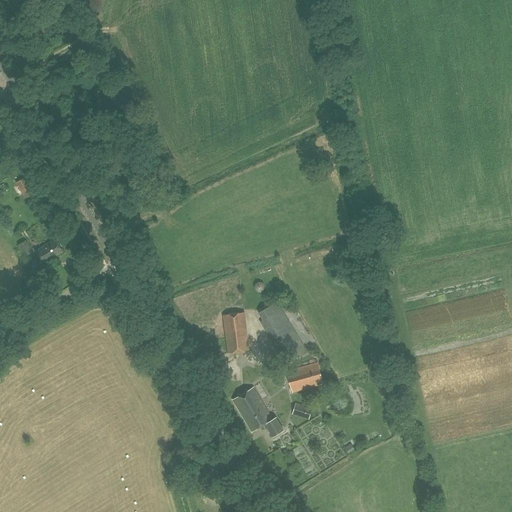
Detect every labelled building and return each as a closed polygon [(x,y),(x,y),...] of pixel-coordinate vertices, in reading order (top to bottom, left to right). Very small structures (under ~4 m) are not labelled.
[(133,174),(128,177),(132,185),(138,181),(133,174)] [(16,182),(25,198),(34,193),(25,177),(16,182)] [(63,251),(55,240),(36,251),(44,263),(63,251)] [(261,312),(265,319),(282,309),(278,302),(261,312)] [(228,352),(249,350),(244,312),(223,315),(228,352)] [(296,358),(307,351),(300,339),(282,351),(285,356),(292,351),(296,358)] [(287,371),(293,393),(324,384),(318,362),(287,371)] [(254,387),(233,399),(252,432),(266,424),(273,436),(283,429),(276,417),(273,419),(254,387)] [(313,407),(296,402),(292,414),(309,419),(313,407)]
